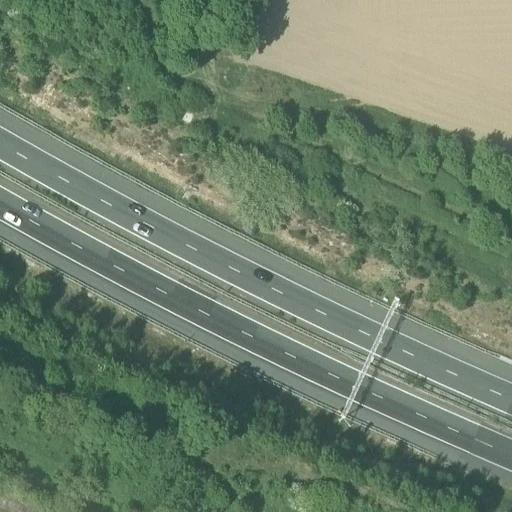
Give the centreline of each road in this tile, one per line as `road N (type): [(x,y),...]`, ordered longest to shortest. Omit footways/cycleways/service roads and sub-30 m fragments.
road 1 (motorway): [(511,401),(278,293),(0,144)]
road 2 (motorway): [(0,204),(220,322),(511,456)]
road 3 (track): [(511,217),(445,170),(348,125),(165,80),(148,62),(150,25),(135,0)]
